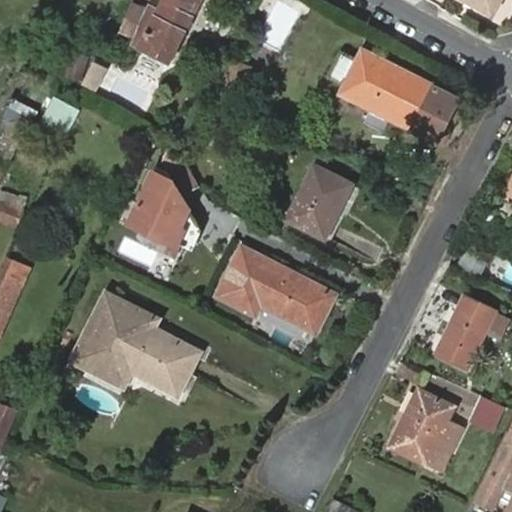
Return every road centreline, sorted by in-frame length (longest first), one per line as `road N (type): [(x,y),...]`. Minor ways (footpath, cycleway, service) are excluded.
road 1 (residential): [(299,463),(348,412),(511,102)]
road 2 (residential): [(379,0),(511,72)]
